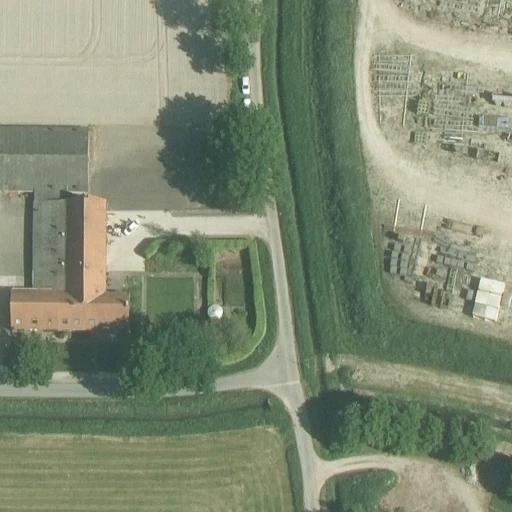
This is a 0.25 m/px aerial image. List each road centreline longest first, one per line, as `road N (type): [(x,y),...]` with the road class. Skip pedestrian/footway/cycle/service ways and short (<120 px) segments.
road 1 (unclassified): [(293,374),(254,90),(254,0)]
road 2 (unclassified): [(293,374),(177,390),(0,392)]
road 3 (track): [(372,0),(372,38),(511,69)]
road 4 (track): [(511,401),(355,364)]
road 5 (unclassified): [(312,511),(293,374)]
